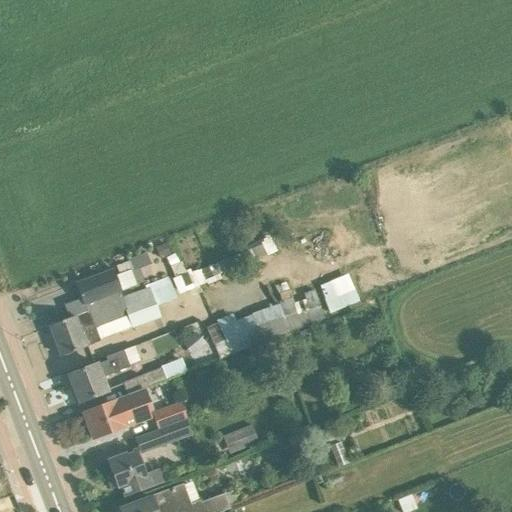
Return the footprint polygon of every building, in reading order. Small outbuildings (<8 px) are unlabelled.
[(293,231),(288,249),(325,260),(330,242),(293,231)] [(167,244),(156,248),(160,259),(171,255),(167,244)] [(175,255),(166,259),(170,268),(179,263),(175,255)] [(116,266),(119,275),(131,271),(127,262),(116,266)] [(88,312),(89,312),(95,327),(126,315),(132,330),(161,319),(155,304),(149,289),(122,299),(120,292),(122,291),(114,270),(76,285),(83,305),(85,305),(88,312)] [(317,283),(329,312),(359,300),(348,271),(317,283)] [(178,295),(193,289),(187,274),(186,274),(175,279),(172,280),(178,295)] [(101,342),(95,327),(89,312),(88,312),(75,317),(50,326),(61,357),(101,342)] [(196,333),(188,341),(197,349),(205,342),(196,333)] [(79,403),(107,392),(102,378),(130,368),(123,351),(105,358),(107,361),(97,365),(68,376),(79,403)] [(127,395),(142,389),(164,381),(160,369),(122,383),(127,395)] [(147,403),(142,389),(127,395),(128,397),(84,413),(93,439),(149,419),(144,405),(147,403)] [(159,430),(185,420),(179,404),(153,414),(159,430)] [(251,426),(237,431),(243,450),(258,445),(251,426)] [(141,452),(164,444),(158,430),(136,439),(141,452)] [(289,439),(272,445),(275,455),(292,448),(289,439)] [(121,487),(125,498),(162,484),(157,470),(145,475),(136,451),(108,462),(113,477),(108,479),(113,490),(121,487)] [(150,499),(120,510),(120,511),(223,511),(229,510),(224,495),(201,503),(200,501),(189,506),(182,486),(150,498),(150,499)]
